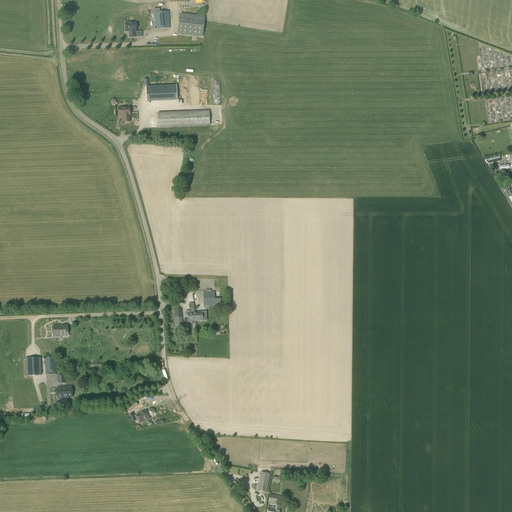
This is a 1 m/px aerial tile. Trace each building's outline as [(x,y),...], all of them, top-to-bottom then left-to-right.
[(170,28),(168,11),(154,13),(155,23),(154,23),(154,24),(154,27),(156,27),(156,30),(170,28)] [(202,37),(205,16),(180,14),(177,34),(202,37)] [(136,37),(136,32),(136,23),(125,23),(125,32),(129,32),(129,37),(136,37)] [(159,105),(157,79),(148,80),(144,80),(144,86),(148,86),(143,86),(143,91),(144,103),(149,103),(149,106),(159,105)] [(199,105),(200,93),(192,92),(191,104),(199,105)] [(130,122),(129,115),(130,115),(130,107),(118,108),(119,116),(123,116),(123,118),(123,122),(130,122)] [(158,128),(210,126),(209,111),(157,113),(158,128)] [(214,292),(203,292),(203,306),(215,306),(215,305),(219,305),(219,303),(219,299),(215,299),(214,292)] [(189,311),(186,311),(186,315),(187,315),(187,319),(188,322),(191,322),(191,324),(192,325),(194,324),(195,323),(195,322),(207,321),(206,311),(194,312),(194,304),(189,304),(189,309),(191,309),(191,312),(189,312),(189,311)] [(176,328),(183,327),(181,309),(174,310),(176,328)] [(53,338),(68,337),(67,325),(52,326),(53,338)] [(55,357),(45,358),(45,369),(55,368),(55,357)] [(41,358),(25,358),(26,376),(42,375),(41,358)] [(72,386),(57,387),(57,399),(73,398),(72,386)] [(155,413),(155,410),(152,409),(149,409),(147,411),(147,413),(146,411),(143,412),(143,411),(136,415),(138,419),(140,423),(150,419),(149,417),(149,416),(153,416),(155,413)] [(266,492),(270,474),(260,472),(257,491),(266,492)] [(278,503),(279,496),(269,494),(268,502),(278,503)]
